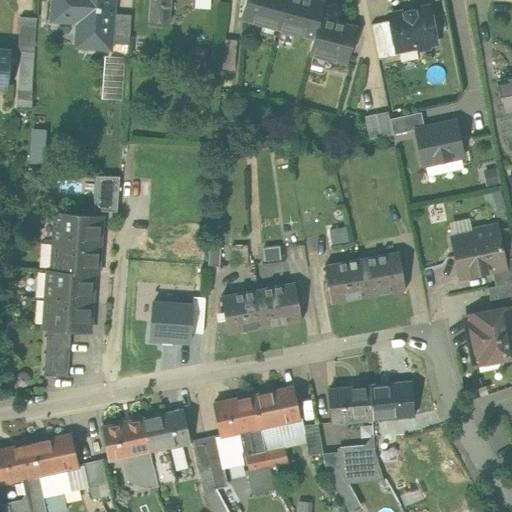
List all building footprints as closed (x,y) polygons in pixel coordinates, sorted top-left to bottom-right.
[(113,0),(53,0),(52,19),(87,22),(86,46),(110,48),(111,43),(113,13),(113,0)] [(151,0),(150,21),(169,22),(170,0),(151,0)] [(278,28),(285,0),(246,0),(241,18),(278,28)] [(321,0),(285,0),(278,28),(314,38),(320,16),(325,1),(321,0)] [(429,6),(390,14),(391,19),(397,50),(398,49),(417,45),(422,48),(428,47),(432,42),(436,42),(429,6)] [(131,14),(113,13),(111,43),(129,44),(131,14)] [(37,18),(21,16),(18,50),(22,51),(35,52),(37,18)] [(357,26),(320,16),(314,38),(310,53),(347,63),(357,26)] [(391,19),(371,23),(378,58),(399,54),(398,49),(397,50),(391,19)] [(237,39),(225,38),(223,68),(235,69),(237,39)] [(10,49),(0,48),(0,81),(7,82),(6,89),(8,89),(11,48),(10,48),(10,49)] [(35,52),(22,51),(17,98),(28,99),(29,90),(31,90),(35,52)] [(511,76),(498,79),(503,110),(504,110),(511,107),(511,76)] [(511,107),(504,110),(505,115),(502,116),(507,141),(511,139),(511,107)] [(388,111),(365,115),(370,139),(393,134),(388,111)] [(421,111),(390,118),(393,134),(416,129),(416,128),(425,127),(421,111)] [(425,127),(416,128),(416,129),(424,164),(463,155),(455,120),(425,127)] [(120,176),(96,175),(94,210),(117,212),(120,176)] [(101,217),(57,214),(55,243),(99,246),(101,217)] [(497,224),(474,229),(475,232),(451,237),(459,276),(492,270),(506,267),(505,259),(497,224)] [(221,242),(210,241),(208,265),(220,266),(221,242)] [(99,246),(55,243),(53,270),(53,271),(93,273),(93,274),(97,274),(99,246)] [(405,289),(399,251),(362,258),(368,296),(405,289)] [(506,267),(492,270),(496,285),(511,281),(511,257),(505,259),(506,267)] [(368,296),(362,258),(325,264),(331,302),(368,296)] [(93,273),(53,271),(53,270),(49,270),(47,298),(91,301),(93,274),(93,273)] [(511,281),(496,285),(488,287),(493,310),(511,306),(511,281)] [(302,319),(295,282),(258,289),(265,327),(302,319)] [(265,327),(258,289),(221,296),(228,334),(265,327)] [(91,301),(47,298),(45,327),(47,327),(71,329),(89,330),(91,301)] [(511,306),(493,310),(467,315),(477,362),(479,362),(478,358),(502,354),(503,357),(511,355),(511,306)] [(71,329),(47,327),(46,339),(70,341),(71,329)] [(70,341),(46,339),(45,351),(69,353),(70,341)] [(69,353),(45,351),(44,363),(68,365),(69,353)] [(68,365),(44,363),(44,375),(67,377),(68,365)] [(411,383),(370,386),(373,417),(389,416),(413,414),(411,383)] [(370,385),(328,389),(331,422),(373,418),(373,417),(370,386),(370,385)] [(294,387),(254,396),(261,426),(300,418),(294,387)] [(254,395),(214,404),(220,435),(241,431),(249,471),(253,491),(273,487),(269,467),(266,451),(261,426),(254,396),(254,395)] [(183,410),(143,418),(150,450),(190,442),(183,410)] [(389,416),(373,417),(373,418),(375,445),(375,449),(387,448),(386,430),(391,430),(389,416)] [(143,418),(102,427),(109,459),(122,456),(126,477),(154,471),(150,450),(143,418)] [(302,426),(300,418),(261,426),(266,451),(285,447),(305,443),(302,426)] [(302,426),(305,443),(309,458),(324,455),(318,423),(302,426)] [(73,434),(32,443),(44,496),(64,491),(71,489),(67,468),(79,465),(73,434)] [(216,434),(205,437),(215,487),(227,484),(216,434)] [(215,487),(205,437),(193,439),(195,445),(194,446),(204,490),(215,487)] [(25,494),(22,499),(8,502),(9,511),(46,511),(44,496),(32,443),(32,442),(0,449),(0,482),(22,478),(25,494)] [(375,445),(339,448),(340,458),(341,468),(348,481),(384,478),(381,468),(375,449),(375,445)] [(285,447),(266,451),(269,467),(289,463),(285,447)] [(387,448),(375,449),(381,468),(395,466),(392,448),(387,448)] [(105,458),(94,460),(101,496),(112,494),(105,458)] [(340,458),(324,459),(325,466),(347,506),(358,501),(348,482),(348,481),(341,468),(340,458)] [(94,460),(83,463),(90,498),(101,496),(94,460)] [(228,511),(216,489),(206,495),(214,511),(228,511)] [(64,491),(44,496),(46,511),(53,511),(67,509),(64,491)]
